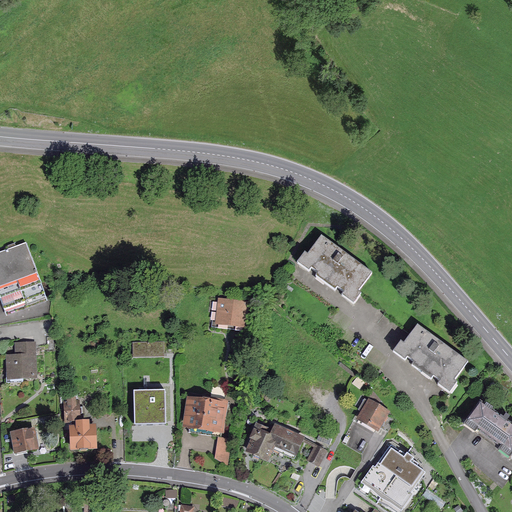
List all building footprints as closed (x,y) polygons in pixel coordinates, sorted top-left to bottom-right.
[(372,274),(322,238),(308,256),(305,254),(298,264),(309,273),(311,270),(318,274),(316,277),(335,292),(337,289),(344,294),(343,296),(354,304),(361,294),(358,292),(372,274)] [(19,244),(0,250),(0,312),(39,299),(19,244)] [(252,302),(218,298),(215,325),(249,329),(252,302)] [(40,321),(42,330),(51,329),(50,320),(40,321)] [(467,363),(417,326),(404,344),(401,342),(393,352),(404,361),(406,358),(413,363),(411,365),(431,379),(432,377),(439,382),(438,384),(449,393),(456,383),(453,381),(467,363)] [(132,343),(133,357),(164,356),(163,342),(132,343)] [(37,378),(36,343),(15,344),(15,355),(6,355),(7,379),(37,378)] [(166,390),(134,390),(134,424),(166,424),(166,390)] [(228,400),(187,394),(183,426),(223,432),(228,400)] [(80,420),(79,400),(76,400),(76,398),(67,398),(67,401),(64,401),(64,421),(80,420)] [(389,413),(367,400),(356,418),(378,431),(389,413)] [(511,450),(511,423),(481,402),(465,424),(510,454),(511,450)] [(388,417),(381,428),(388,432),(395,421),(388,417)] [(70,450),(97,449),(96,425),(90,426),(90,421),(75,422),(76,426),(69,427),(70,450)] [(303,438),(273,424),(270,431),(255,424),(248,439),(250,440),(244,452),(267,462),(273,448),(294,458),(303,438)] [(35,428),(10,432),(14,453),(38,449),(35,428)] [(231,440),(218,437),(215,458),(227,465),(231,440)] [(317,445),(309,461),(319,466),(327,450),(317,445)] [(390,448),(376,469),(373,467),(361,484),(401,511),(413,495),(410,493),(425,472),(390,448)] [(166,490),(166,498),(177,498),(177,490),(166,490)]
